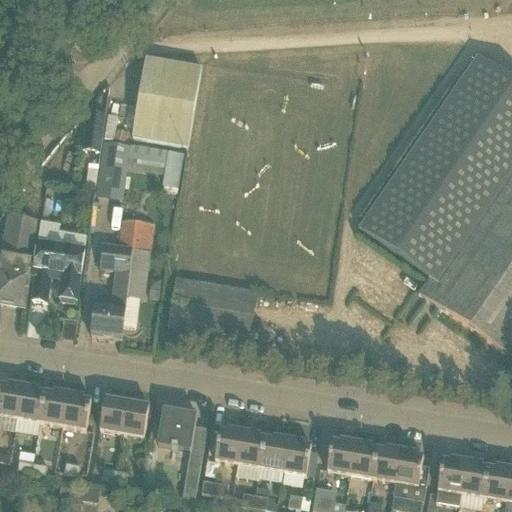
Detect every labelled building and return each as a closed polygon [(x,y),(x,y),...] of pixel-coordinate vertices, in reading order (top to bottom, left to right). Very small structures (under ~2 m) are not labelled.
[(429,281),(430,281),(511,162),(511,83),(479,60),(359,233),(429,281)] [(133,141),(193,152),(206,72),(147,62),(133,141)] [(183,158),(170,157),(171,154),(131,147),(131,149),(103,145),(95,200),(124,204),(129,172),(165,178),(167,167),(168,168),(165,190),(178,192),(183,158)] [(511,162),(430,281),(429,281),(419,297),(511,361),(511,162)] [(80,167),(75,205),(94,208),(98,170),(80,167)] [(0,305),(24,309),(33,252),(38,224),(9,219),(0,271),(0,305)] [(122,344),(127,307),(145,309),(153,235),(122,231),(119,256),(102,253),(99,278),(113,280),(109,316),(96,314),(92,341),(96,341),(98,344),(104,344),(106,343),(122,344)] [(84,258),(38,250),(34,273),(61,277),(59,284),(62,284),(59,301),(63,302),(62,306),(73,308),(74,304),(78,304),(84,258)] [(152,282),(149,303),(160,304),(162,283),(152,282)] [(178,282),(173,310),(170,330),(249,343),(257,295),(178,282)] [(1,389),(0,392),(0,420),(18,424),(24,389),(8,387),(8,390),(1,389)] [(24,389),(18,424),(41,428),(46,397),(40,396),(40,392),(24,389)] [(41,428),(64,431),(69,397),(53,394),(53,398),(46,397),(41,428)] [(64,431),(87,435),(92,404),(85,403),(85,400),(69,397),(64,431)] [(106,403),(100,436),(122,440),(128,407),(106,403)] [(122,440),(144,444),(150,411),(128,407),(122,440)] [(197,419),(164,413),(157,450),(191,456),(197,419)] [(221,435),(215,466),(239,469),(244,435),(228,432),(228,436),(221,435)] [(239,469),(261,473),(266,442),(260,441),(260,438),(244,435),(239,469)] [(261,473),(283,476),(284,476),(289,443),(273,440),(273,444),(266,442),(261,473)] [(284,476),(307,479),(312,450),(305,449),(305,445),(289,443),(284,476)] [(333,446),(327,476),(351,480),(356,446),(340,443),(340,447),(333,446)] [(356,446),(351,480),(373,484),(378,453),(372,452),(372,449),(356,446)] [(373,484),(395,488),(401,454),(386,451),(385,454),(378,453),(373,484)] [(422,511),(430,471),(422,470),(424,461),(417,460),(417,456),(401,454),(395,488),(391,511),(422,511)] [(12,459),(0,457),(0,467),(11,469),(12,459)] [(443,464),(440,484),(437,506),(459,510),(461,499),(467,465),(451,462),(451,465),(443,464)] [(25,476),(33,477),(34,467),(19,465),(18,475),(25,476)] [(467,465),(461,499),(484,503),(489,472),(483,471),(483,467),(467,465)] [(34,467),(33,477),(46,480),(48,470),(34,467)] [(80,469),(66,467),(65,476),(79,479),(80,469)] [(194,505),(200,471),(188,468),(182,503),(194,505)] [(484,503),(506,507),(511,473),(511,472),(496,469),(496,473),(489,472),(484,503)] [(23,486),(25,476),(18,475),(8,473),(6,483),(23,486)] [(102,483),(114,485),(116,475),(104,473),(102,483)] [(116,475),(114,485),(126,487),(127,477),(116,475)] [(75,485),(63,483),(60,500),(72,503),(75,485)] [(224,488),(204,484),(202,497),(222,500),(224,488)] [(81,491),(81,496),(75,496),(71,511),(81,511),(83,505),(98,508),(101,495),(81,491)] [(257,491),(256,499),(257,499),(254,511),(277,511),(278,507),(274,507),(275,502),(269,501),(270,493),(257,491)] [(334,511),(337,495),(316,492),(313,511),(334,511)] [(132,507),(135,497),(127,496),(125,506),(132,507)] [(254,511),(257,499),(256,499),(244,497),(241,510),(253,511),(254,511)] [(309,511),(311,502),(290,499),(288,511),(291,511),(309,511)]
